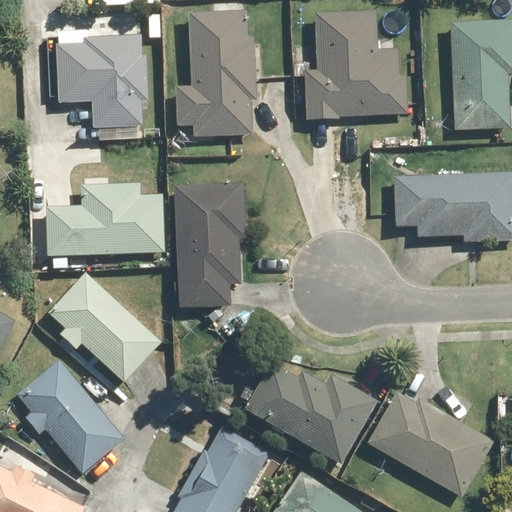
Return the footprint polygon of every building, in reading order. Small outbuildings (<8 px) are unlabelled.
[(402,52),(381,53),(378,10),(317,14),(321,71),(321,79),(304,80),(305,121),(412,116),(410,75),(403,76),(402,52)] [(196,88),(180,89),(181,128),(199,127),(200,139),(254,136),(246,12),(192,16),(196,88)] [(505,20),(451,24),(458,129),(511,126),(505,20)] [(143,130),(141,101),(146,101),(142,40),(58,44),(61,106),(93,104),(95,133),(143,130)] [(511,242),(511,172),(397,180),(401,232),(462,228),(463,246),(511,242)] [(176,184),(181,304),(246,302),(241,181),(176,184)] [(142,206),(141,186),(80,188),(81,207),(51,207),(52,257),(167,255),(166,205),(142,206)] [(163,339),(88,274),(50,318),(125,383),(163,339)] [(0,348),(14,322),(0,314),(0,348)] [(286,348),(250,412),(344,464),(380,400),(286,348)] [(123,444),(58,363),(15,398),(80,479),(123,444)] [(399,393),(369,447),(464,498),(494,444),(399,393)] [(174,511),(240,511),(269,459),(218,432),(174,511)] [(0,468),(0,511),(78,511),(81,508),(0,468)] [(369,511),(308,470),(279,511),(369,511)]
